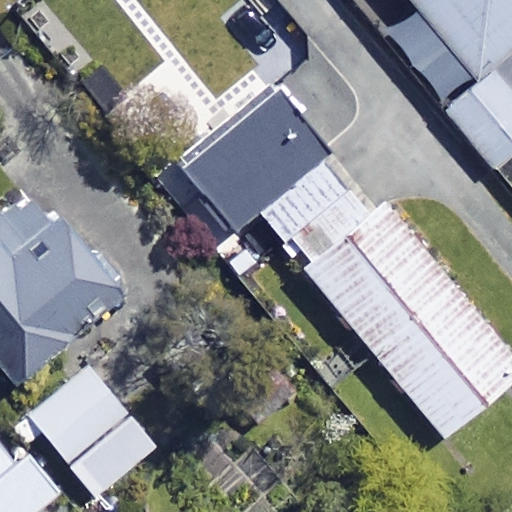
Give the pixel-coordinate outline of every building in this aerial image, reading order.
[(389,38),(497,168),(511,155),(511,95),(491,70),(511,51),(511,0),(408,0),(419,13),(389,38)] [(372,209),(275,91),(179,171),(257,265),(282,245),(445,442),(511,386),(511,362),(380,203),(372,209)] [(123,303),(30,192),(0,216),(0,366),(20,390),(123,303)] [(159,450),(89,366),(28,416),(98,500),(159,450)] [(20,468),(0,444),(0,511),(38,511),(58,496),(28,461),(20,468)]
